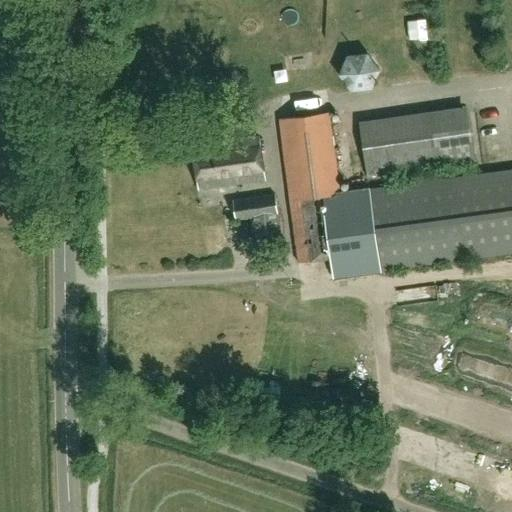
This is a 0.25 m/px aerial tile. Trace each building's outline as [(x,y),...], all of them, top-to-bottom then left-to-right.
[(409,20),(410,40),(430,40),(429,19),(409,20)] [(350,91),(372,89),(379,69),(367,53),(346,55),(338,74),(350,91)] [(329,112),(278,119),(298,263),(328,259),(321,195),(340,193),(329,112)] [(366,176),(473,161),(467,113),(360,128),(366,176)] [(239,168),(242,184),(266,180),(260,136),(221,142),(223,155),(217,156),(218,164),(225,163),(226,170),(239,168)] [(199,190),(242,184),(239,168),(226,170),(225,163),(218,164),(217,156),(223,155),(221,142),(192,146),(199,190)] [(340,193),(321,195),(328,259),(330,273),(379,267),(468,255),(511,248),(511,170),(458,177),(369,189),(354,191),(340,193)] [(279,237),(272,194),(230,200),(233,220),(249,218),(252,242),(279,237)]
